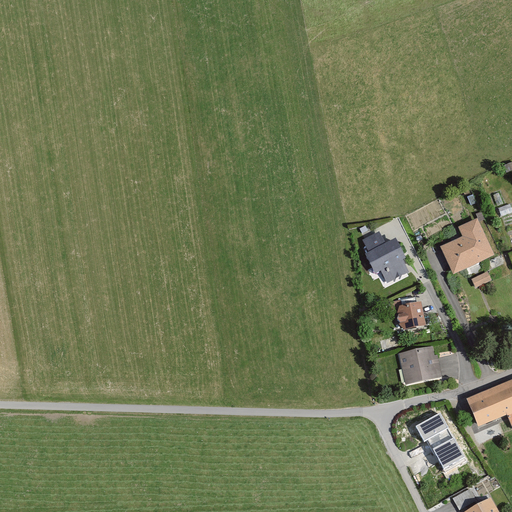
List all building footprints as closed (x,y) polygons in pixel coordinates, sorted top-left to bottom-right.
[(501,203),(497,194),(492,196),(496,205),(501,203)] [(475,204),(471,196),(466,199),(469,207),(475,204)] [(511,212),(508,205),(497,209),(500,216),(511,212)] [(483,220),(480,213),(475,216),(478,223),(483,220)] [(493,256),(476,220),(457,229),(461,237),(438,247),(451,275),(493,256)] [(384,245),(378,234),(362,242),(367,253),(363,255),(373,276),(380,273),(385,284),(407,274),(401,262),(404,260),(394,240),(384,245)] [(489,281),(486,273),(470,280),(473,288),(489,281)] [(423,328),(420,304),(414,305),(414,300),(390,303),(391,312),(396,311),(398,330),(423,328)] [(433,357),(431,347),(397,354),(403,385),(440,378),(436,356),(433,357)] [(511,381),(465,400),(477,429),(506,417),(511,430),(511,429),(511,381)] [(427,440),(448,428),(440,414),(416,426),(424,441),(427,440)] [(466,461),(448,428),(427,440),(445,473),(466,461)] [(484,474),(477,461),(468,466),(475,479),(484,474)] [(459,511),(475,503),(468,491),(451,501),(457,511),(459,511)] [(496,511),(489,499),(467,511),(496,511)]
